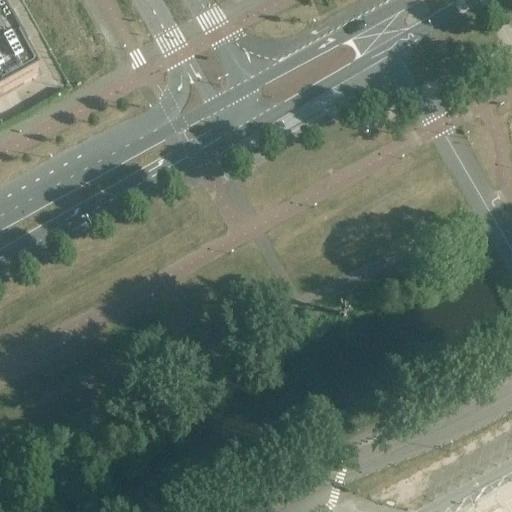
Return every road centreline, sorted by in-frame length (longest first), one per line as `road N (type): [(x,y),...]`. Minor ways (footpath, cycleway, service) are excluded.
road 1 (secondary): [(0,263),(252,127)]
road 2 (secondary): [(252,127),(472,0)]
road 3 (unclassified): [(313,481),(430,437),(511,395)]
road 4 (secondary): [(407,0),(245,89)]
road 5 (unclassified): [(179,57),(169,108),(102,155)]
road 6 (secondary): [(213,106),(134,150),(102,155)]
